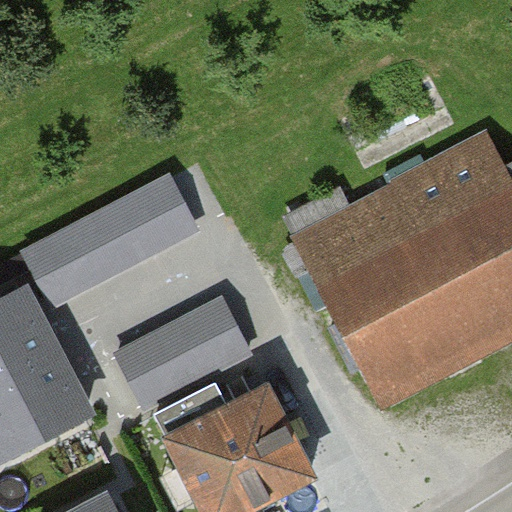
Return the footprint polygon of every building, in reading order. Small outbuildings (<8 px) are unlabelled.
[(511,161),(497,170),(482,141),(348,211),(340,196),(293,220),(377,382),(511,311),(511,161)] [(196,232),(170,180),(25,255),(52,306),(196,232)] [(87,417),(22,291),(0,302),(0,452),(4,460),(87,417)] [(249,353),(223,302),(121,355),(147,406),(249,353)] [(241,511),(312,475),(267,390),(229,410),(216,387),(157,417),(207,511),(241,511)] [(116,511),(110,501),(89,511),(116,511)]
